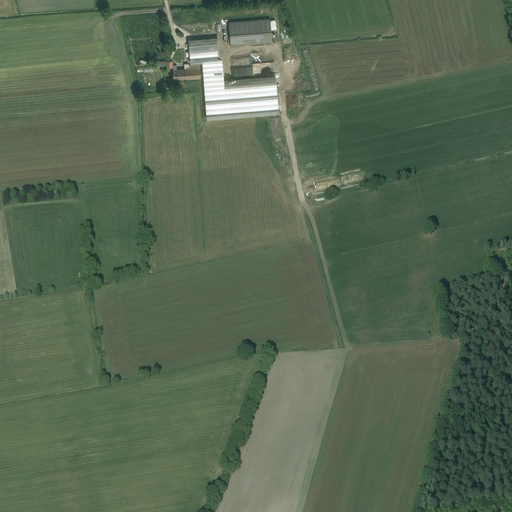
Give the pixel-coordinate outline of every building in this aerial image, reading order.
[(230,23),(232,46),(274,44),(272,20),(230,23)] [(220,38),(188,40),(189,62),(204,61),(207,117),(278,112),(276,77),(225,80),(224,58),(221,58),(220,38)] [(289,66),(296,65),(294,47),(287,48),(289,66)] [(278,74),(277,62),(254,64),(253,57),(236,58),(236,66),(242,66),(242,76),(278,74)] [(173,80),(201,78),(200,64),(184,64),(184,69),(173,69),(173,80)]
